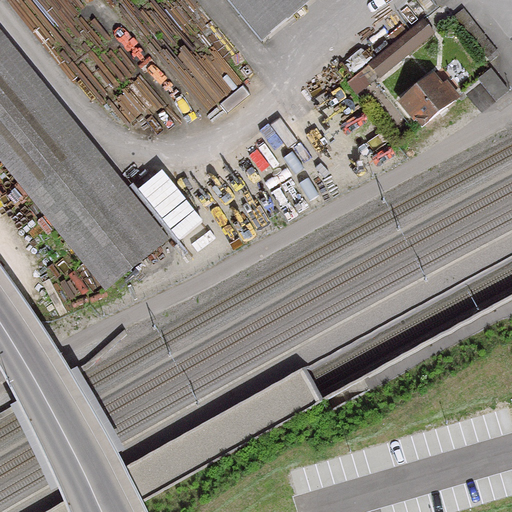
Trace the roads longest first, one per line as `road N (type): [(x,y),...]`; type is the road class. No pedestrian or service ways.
road 1 (unclassified): [(511,107),(0,376)]
road 2 (primary): [(102,511),(0,324)]
